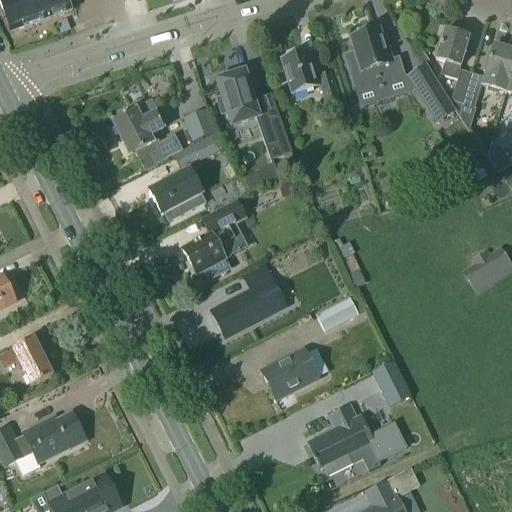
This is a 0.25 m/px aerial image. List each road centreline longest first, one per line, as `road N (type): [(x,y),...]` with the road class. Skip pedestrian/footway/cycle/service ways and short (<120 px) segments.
road 1 (tertiary): [(213,511),(0,91)]
road 2 (residential): [(0,83),(277,0)]
